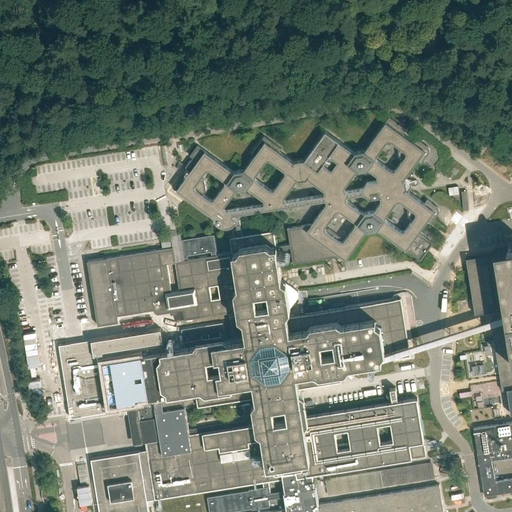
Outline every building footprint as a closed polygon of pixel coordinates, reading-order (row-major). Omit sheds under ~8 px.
[(183,180),(176,190),(185,197),(184,199),(208,216),(210,214),(215,219),(217,217),(218,218),(215,223),(219,226),(222,227),(225,228),(228,227),(230,227),(233,225),(235,223),(236,225),(237,229),(238,236),(242,235),(240,219),(233,215),(233,214),(325,199),(326,200),(326,203),(312,223),(288,227),(290,243),(276,246),(277,250),(290,248),(293,264),(335,257),(341,256),(349,255),(367,230),(368,231),(376,230),(377,229),(421,261),(427,251),(430,247),(433,243),(420,234),(418,233),(427,221),(431,224),(435,217),(438,213),(439,212),(439,210),(438,208),(437,206),(427,199),(424,203),(409,192),(406,189),(407,187),(406,180),(404,179),(406,177),(417,161),(421,163),(422,162),(429,153),(429,151),(430,149),(429,147),(428,146),(422,142),(417,138),(416,141),(415,142),(403,134),(406,129),(399,124),(399,123),(398,125),(396,123),(397,122),(389,116),(364,150),(355,151),(354,152),(325,131),(304,160),(303,159),(294,161),(294,162),(279,151),(281,148),(264,136),(251,153),(254,155),(244,170),(243,169),(234,171),(197,145),(190,155),(193,158),(192,160),(191,159),(185,167),(190,170),(183,180)] [(459,161),(462,157),(452,149),(448,154),(459,161)] [(182,310),(183,310),(184,319),(228,312),(241,310),(245,337),(232,339),(208,343),(207,341),(205,325),(181,329),(184,345),(184,346),(184,347),(164,350),(164,349),(164,348),(163,340),(161,328),(70,343),(59,344),(70,415),(70,417),(112,411),(112,408),(125,406),(126,413),(127,413),(126,402),(130,401),(132,409),(136,409),(138,409),(140,421),(141,420),(156,418),(160,439),(145,441),(146,447),(147,450),(91,459),(99,511),(149,511),(147,500),(155,499),(183,494),(283,478),(285,491),(284,491),(283,491),(282,491),(268,493),(267,487),(249,489),(249,490),(207,497),(209,511),(227,511),(252,508),(252,509),(270,506),(269,499),(283,497),(284,497),(285,497),(287,511),(286,511),(285,509),(267,511),(263,511),(443,511),(443,506),(442,501),(439,484),(319,503),(320,506),(318,506),(315,486),(314,486),(312,474),(426,456),(424,440),(423,436),(420,417),(417,397),(398,400),(392,401),(303,416),(299,389),(305,388),(327,384),(327,383),(325,370),(346,366),(396,358),(410,356),(409,350),(408,344),(403,311),(403,308),(401,298),(393,299),(392,299),(380,301),(304,313),(303,313),(287,316),(280,272),(277,250),(276,246),(274,230),(242,235),(238,236),(234,237),(230,238),(232,252),(217,254),(216,250),(217,250),(214,234),(179,240),(181,255),(184,255),(184,259),(177,260),(176,261),(176,259),(174,246),(102,258),(87,260),(98,325),(119,322),(118,316),(136,313),(154,310),(154,311),(157,314),(176,311),(182,310)] [(511,246),(494,249),(495,255),(493,255),(493,254),(466,258),(468,271),(472,299),(475,314),(502,309),(503,308),(505,320),(491,323),(502,390),(507,390),(511,414),(511,413),(511,246)] [(511,421),(504,423),(503,423),(490,425),(473,428),(484,496),(511,491),(511,477),(493,481),(490,461),(511,457),(511,421)]
